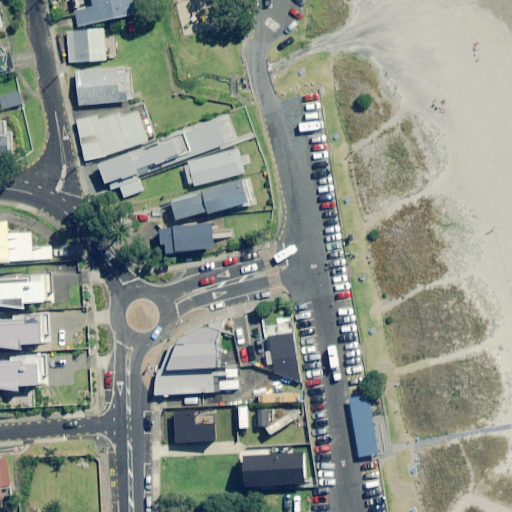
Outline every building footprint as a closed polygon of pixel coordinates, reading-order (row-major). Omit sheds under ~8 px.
[(139,4),(138,0),(91,0),(93,7),(74,10),(76,27),(133,17),(131,5),(139,4)] [(106,63),(103,31),(66,34),(69,66),(106,63)] [(76,74),(78,108),(127,105),(124,70),(76,74)] [(74,123),(86,163),(149,143),(148,139),(155,137),(145,104),(136,107),(137,113),(122,118),(121,114),(98,122),(96,117),(74,123)] [(0,158),(11,158),(11,146),(1,146),(1,121),(0,121),(0,158)] [(225,146),(217,121),(152,142),(154,148),(103,165),(111,188),(119,185),(125,201),(146,194),(138,170),(156,164),(157,168),(169,164),(225,146)] [(188,165),(194,189),(245,176),(238,152),(188,165)] [(248,205),(242,182),(203,192),(167,201),(173,222),(208,213),(208,215),(248,205)] [(32,248),(31,234),(10,235),(9,223),(0,223),(0,264),(52,263),(51,247),(32,248)] [(211,225),(161,231),(161,236),(160,237),(161,247),(165,247),(166,256),(214,250),(211,225)] [(33,283),(0,285),(0,301),(1,302),(0,309),(26,311),(25,306),(46,304),(44,277),(33,278),(33,283)] [(23,347),(42,346),(42,331),(49,331),(49,315),(0,316),(0,353),(23,352),(23,347)] [(213,345),(221,322),(206,326),(206,330),(196,330),(182,340),(181,346),(171,347),(159,373),(152,397),(212,394),(213,345)] [(291,333),(265,335),(271,374),(298,386),(291,333)] [(0,394),(21,394),(21,389),(49,388),(48,354),(9,355),(10,360),(0,359),(0,394)] [(298,403),(298,394),(256,396),(256,404),(298,403)] [(377,455),(368,397),(349,400),(358,459),(377,455)] [(0,508),(4,508),(3,498),(13,498),(10,461),(0,462),(0,508)]
